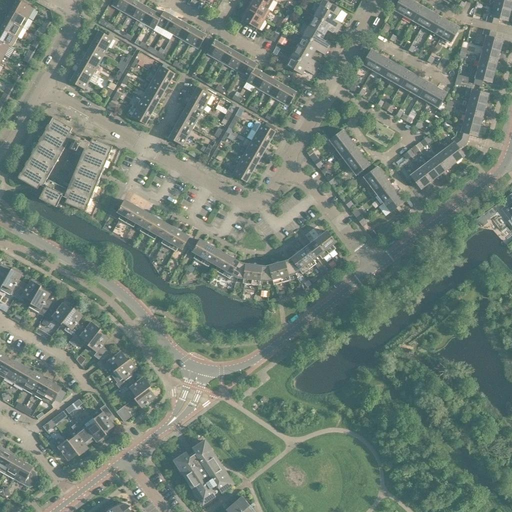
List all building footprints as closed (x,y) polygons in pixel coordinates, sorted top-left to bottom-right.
[(11,9),(28,19),(34,9),(17,0),(15,0),(15,2),(12,1),(10,5),(12,6),(11,9)] [(114,0),(111,6),(120,11),(125,0),(114,0)] [(125,0),(120,11),(128,15),(136,2),(132,0),(125,0)] [(272,0),(271,0),(252,0),(252,1),(267,9),(272,0)] [(323,0),(319,6),(314,16),(339,30),(342,25),(333,20),(335,15),(337,16),(340,10),(323,0)] [(411,1),(409,0),(398,0),(393,10),(403,16),(411,1)] [(455,0),(453,4),(462,10),(465,4),(457,0),(455,0)] [(510,11),(511,2),(511,0),(494,0),(493,7),(510,11)] [(269,11),(267,9),(252,1),(251,4),(249,3),(245,9),(262,19),(264,20),(269,11)] [(421,6),(411,1),(403,16),(412,21),(421,6)] [(128,15),(145,25),(153,11),(136,2),(128,15)] [(412,21),(422,27),(430,12),(421,6),(412,21)] [(507,21),(510,11),(493,7),(490,17),(487,16),(486,22),(497,25),(499,19),(507,21)] [(5,19),(22,29),(28,19),(11,9),(8,13),(6,11),(4,14),(7,16),(5,19)] [(264,20),(262,19),(245,9),(241,18),(242,18),(240,22),(244,24),(245,22),(258,30),(264,20)] [(161,16),(153,11),(145,25),(153,30),(156,25),(163,12),(161,16)] [(156,25),(164,30),(172,17),(163,12),(156,25)] [(440,17),(430,12),(422,27),(431,32),(440,17)] [(339,30),(314,16),(308,26),(324,35),(327,30),(336,35),(339,30)] [(164,30),(172,35),(180,21),(172,17),(164,30)] [(431,32),(440,37),(449,23),(440,17),(431,32)] [(276,26),(277,27),(281,30),(286,21),(281,18),(276,26)] [(0,21),(0,23),(1,25),(0,27),(0,28),(17,38),(22,29),(5,19),(4,20),(1,19),(0,21)] [(45,20),(41,27),(47,30),(51,23),(45,20)] [(188,26),(180,21),(172,35),(181,40),(188,26)] [(459,28),(449,23),(440,37),(450,43),(459,28)] [(120,30),(111,26),(109,30),(113,32),(117,34),(120,30)] [(181,40),(189,45),(197,31),(188,26),(181,40)] [(324,35),(308,26),(302,36),(327,50),(330,45),(321,40),(324,35)] [(275,40),(281,30),(277,27),(274,33),(273,32),(270,37),(275,40)] [(0,40),(12,48),(17,38),(0,28),(0,40)] [(502,40),(494,38),(495,32),(484,29),(482,35),(485,36),(483,47),(499,51),(502,40)] [(122,37),(126,39),(128,35),(120,30),(117,34),(122,37)] [(94,40),(107,48),(112,39),(99,31),(94,40)] [(197,31),(189,45),(198,50),(206,36),(197,31)] [(302,36),(297,46),(313,55),(315,50),(324,55),(327,50),(302,36)] [(0,53),(4,56),(9,59),(14,49),(12,48),(0,40),(0,53)] [(107,48),(94,40),(89,48),(103,56),(107,48)] [(206,54),(215,59),(223,45),(214,40),(206,54)] [(215,59),(223,64),(231,50),(223,45),(215,59)] [(310,59),(313,55),(297,46),(291,55),(316,70),(319,64),(310,59)] [(480,57),(497,62),(499,51),(483,47),(480,57)] [(103,56),(89,48),(84,57),(98,65),(103,56)] [(223,64),(232,69),(239,55),(231,50),(223,64)] [(380,56),(370,50),(362,65),(372,71),(380,56)] [(232,69),(240,73),(248,60),(239,55),(232,69)] [(313,75),(316,70),(291,55),(285,66),(301,75),(304,70),(313,75)] [(381,76),(389,61),(380,56),(372,71),(381,76)] [(93,73),(98,65),(84,57),(79,65),(93,73)] [(477,68),(494,72),(497,62),(480,57),(477,68)] [(245,82),(246,83),(256,65),(248,60),(240,73),(248,78),(245,82)] [(389,61),(381,76),(390,81),(399,67),(389,61)] [(79,65),(75,73),(88,81),(93,73),(79,65)] [(256,65),(246,83),(245,82),(243,87),(251,92),(254,87),(262,74),(254,69),(256,65)] [(155,75),(169,83),(174,74),(160,66),(155,75)] [(399,67),(390,81),(400,87),(408,72),(399,67)] [(473,85),(481,87),(483,81),(491,83),(494,72),(477,68),(474,79),(475,79),(473,85)] [(408,72),(400,87),(409,92),(418,77),(408,72)] [(75,73),(70,82),(83,90),(88,81),(75,73)] [(254,87),(263,92),(270,78),(262,74),(254,87)] [(150,83),(164,91),(169,83),(155,75),(150,83)] [(418,98),(427,83),(418,77),(409,92),(418,98)] [(279,83),(270,78),(263,92),(271,97),(279,83)] [(6,89),(11,92),(14,87),(9,83),(6,89)] [(164,91),(150,83),(145,92),(159,100),(164,91)] [(271,97),(279,102),(287,88),(279,83),(271,97)] [(428,103),(436,88),(427,83),(418,98),(428,103)] [(355,86),(350,84),(347,89),(352,92),(355,86)] [(197,87),(192,96),(206,104),(211,95),(197,87)] [(279,102),(288,107),(296,93),(287,88),(279,102)] [(446,94),(436,88),(428,103),(438,109),(446,94)] [(471,90),(468,101),(485,105),(488,94),(471,90)] [(145,92),(141,100),(154,108),(159,100),(145,92)] [(0,98),(5,101),(6,102),(9,96),(3,93),(0,98)] [(201,112),(206,104),(192,96),(187,105),(201,112)] [(150,116),(154,108),(141,100),(136,108),(150,116)] [(482,116),(485,105),(468,101),(466,111),(482,116)] [(228,112),(225,115),(229,117),(236,106),(230,103),(226,111),(228,112)] [(187,105),(183,113),(196,121),(201,112),(187,105)] [(145,125),(150,116),(136,108),(131,117),(145,125)] [(479,126),(482,116),(466,111),(463,122),(479,126)] [(192,129),(196,121),(183,113),(178,121),(192,129)] [(84,140),(85,139),(75,134),(74,136),(69,133),(71,129),(53,118),(18,179),(37,190),(39,185),(42,187),(44,188),(39,199),(56,208),(59,201),(61,196),(64,198),(67,199),(65,203),(85,212),(112,147),(92,139),(90,143),(84,140)] [(178,121),(173,130),(187,137),(192,129),(178,121)] [(256,132),(270,140),(275,132),(273,131),(275,128),(266,123),(264,126),(261,124),(261,125),(255,122),(251,130),(256,132)] [(477,137),(479,126),(463,122),(460,132),(457,131),(455,137),(466,144),(468,135),(477,137)] [(220,134),(216,132),(210,129),(206,137),(215,142),(220,134)] [(168,138),(182,146),(187,137),(173,130),(168,138)] [(246,138),(251,141),(265,149),(270,140),(256,132),(251,130),(246,138)] [(329,141),(336,150),(349,139),(342,130),(329,141)] [(455,137),(451,140),(453,143),(445,149),(455,163),(464,156),(459,149),(466,144),(455,137)] [(356,148),(349,139),(336,150),(342,158),(356,148)] [(427,144),(424,139),(419,143),(423,148),(427,144)] [(265,149),(251,141),(247,149),(260,157),(265,149)] [(342,158),(349,167),(362,156),(356,148),(342,158)] [(247,149),(242,158),(255,165),(260,157),(247,149)] [(445,149),(436,156),(447,169),(455,163),(445,149)] [(362,156),(349,167),(356,176),(369,165),(362,156)] [(438,176),(447,169),(436,156),(427,162),(438,176)] [(251,174),(255,165),(242,158),(237,166),(251,174)] [(429,183),(438,176),(427,162),(419,169),(429,183)] [(246,183),(251,174),(237,166),(232,175),(246,183)] [(377,167),(363,177),(370,186),(383,176),(377,167)] [(420,189),(429,183),(419,169),(410,176),(420,189)] [(370,186),(376,195),(390,185),(383,176),(370,186)] [(383,204),(397,193),(390,185),(376,195),(383,204)] [(397,193),(383,204),(390,213),(403,202),(397,193)] [(118,219),(125,224),(132,212),(127,209),(130,203),(124,200),(122,203),(118,201),(113,209),(117,212),(117,213),(120,215),(118,219)] [(345,205),(349,210),(353,206),(350,202),(345,205)] [(511,202),(503,210),(510,219),(511,217),(511,202)] [(127,209),(132,212),(137,215),(140,209),(130,203),(127,209)] [(132,212),(125,224),(133,228),(135,223),(138,225),(146,213),(140,209),(137,215),(132,212)] [(148,221),(151,216),(146,213),(138,225),(142,227),(139,231),(147,236),(153,224),(148,221)] [(148,221),(153,224),(159,227),(162,222),(151,216),(148,221)] [(476,220),(481,226),(486,223),(481,216),(476,220)] [(157,236),(160,237),(167,225),(162,222),(159,227),(153,224),(147,236),(154,240),(157,236)] [(160,244),(168,248),(175,236),(170,233),(173,228),(167,225),(160,237),(163,239),(160,244)] [(170,233),(175,236),(180,239),(183,234),(173,228),(170,233)] [(325,240),(320,243),(328,254),(335,249),(332,245),(335,243),(327,231),(321,235),(325,240)] [(373,231),(368,235),(371,239),(376,236),(373,231)] [(180,239),(175,236),(168,248),(176,252),(178,248),(182,250),(183,247),(188,238),(189,237),(183,234),(180,239)] [(315,247),(320,243),(325,240),(321,235),(312,242),(315,247)] [(189,237),(188,238),(183,247),(187,250),(193,240),(189,237)] [(187,250),(192,252),(198,242),(193,240),(187,250)] [(199,240),(198,242),(192,252),(195,254),(193,259),(200,263),(207,252),(202,249),(204,244),(199,240)] [(321,260),(328,254),(320,243),(315,247),(312,242),(307,246),(316,258),(318,256),(321,260)] [(202,249),(207,252),(212,255),(215,249),(204,244),(202,249)] [(307,246),(302,250),(305,255),(301,258),(309,269),(316,264),(313,260),(316,258),(307,246)] [(210,263),(214,265),(221,252),(215,249),(212,255),(207,252),(200,263),(208,267),(210,263)] [(296,262),(301,258),(305,255),(302,250),(292,257),(296,262)] [(214,271),(222,275),(228,263),(223,260),(226,255),(221,252),(214,265),(217,266),(214,271)] [(223,260),(228,263),(234,266),(237,261),(226,255),(223,260)] [(309,269),(301,258),(296,262),(292,257),(288,261),(294,274),(299,271),(302,275),(309,269)] [(232,275),(237,278),(242,264),(237,261),(234,266),(228,263),(222,275),(229,280),(232,275)] [(284,268),(278,270),(281,283),(290,281),(288,276),(294,274),(288,261),(282,262),(284,268)] [(272,271),(278,270),(284,268),(282,262),(270,265),(272,271)] [(10,270),(0,264),(0,265),(0,286),(1,287),(2,285),(12,268),(10,270)] [(251,285),(252,271),(246,270),(247,265),(242,264),(237,278),(243,279),(242,284),(251,285)] [(273,285),(281,283),(278,270),(272,271),(270,265),(265,267),(266,282),(272,280),(273,285)] [(258,272),(252,271),(251,285),(259,286),(260,281),(266,282),(265,267),(259,266),(258,272)] [(22,274),(12,268),(2,285),(12,291),(10,295),(15,297),(21,287),(16,284),(22,274)] [(30,304),(39,289),(41,285),(31,279),(25,289),(21,287),(15,297),(20,300),(22,296),(31,302),(28,308),(30,304)] [(39,289),(30,304),(28,308),(43,317),(49,306),(45,303),(49,295),(39,289)] [(53,319),(61,325),(73,309),(64,302),(59,307),(54,303),(51,307),(52,308),(44,318),(45,318),(41,324),(47,327),(53,319)] [(74,307),(73,309),(61,325),(62,323),(71,329),(68,333),(73,337),(80,327),(76,324),(84,314),(74,307)] [(13,319),(19,323),(21,318),(16,314),(13,319)] [(89,343),(87,345),(88,345),(100,330),(91,322),(85,330),(80,327),(73,337),(77,340),(80,337),(89,343)] [(106,350),(102,347),(108,339),(99,332),(100,330),(88,345),(96,352),(94,356),(98,360),(106,350)] [(80,350),(87,343),(81,338),(75,346),(80,350)] [(113,357),(110,353),(96,363),(100,368),(107,363),(114,372),(128,361),(120,352),(113,357)] [(4,356),(3,359),(0,363),(0,376),(4,378),(14,361),(4,356)] [(115,384),(119,389),(122,386),(132,379),(135,377),(132,373),(137,369),(129,359),(128,361),(114,372),(112,373),(119,382),(115,384)] [(4,378),(13,384),(23,367),(14,361),(4,378)] [(23,389),(24,388),(32,372),(23,367),(13,384),(23,389)] [(32,372),(24,388),(23,389),(32,395),(42,377),(43,376),(33,370),(32,372)] [(41,400),(51,383),(52,381),(48,378),(47,380),(42,377),(32,395),(41,400)] [(132,379),(122,386),(119,389),(122,394),(129,388),(136,397),(150,387),(143,377),(135,383),(132,379)] [(61,388),(51,383),(41,400),(51,405),(61,388)] [(150,387),(136,397),(134,399),(141,408),(155,398),(148,388),(150,387)] [(76,409),(82,404),(79,399),(72,404),(76,409)] [(17,404),(15,408),(22,412),(24,408),(17,404)] [(102,412),(94,419),(106,435),(107,437),(106,435),(115,428),(110,421),(114,418),(104,405),(100,409),(102,412)] [(116,412),(123,422),(131,416),(124,406),(116,412)] [(22,412),(29,416),(31,412),(24,408),(22,412)] [(66,416),(63,411),(58,415),(62,420),(66,416)] [(106,435),(94,419),(91,416),(82,423),(80,421),(76,424),(89,441),(93,438),(98,444),(107,437),(106,435)] [(67,440),(70,444),(79,456),(88,449),(84,444),(89,441),(76,424),(71,428),(73,430),(70,432),(70,434),(73,438),(68,442),(67,440)] [(79,456),(70,444),(67,440),(58,447),(52,440),(48,443),(58,457),(62,453),(68,461),(77,454),(78,456),(79,456)] [(176,463),(189,482),(201,501),(207,497),(208,499),(214,495),(210,489),(216,486),(220,492),(232,484),(206,444),(200,448),(198,446),(192,450),(195,454),(189,457),(187,454),(181,457),(182,460),(176,463)] [(0,471),(4,474),(14,457),(15,455),(5,450),(4,452),(0,459),(0,471)] [(23,462),(14,457),(4,474),(13,480),(23,462)] [(13,480),(28,488),(34,486),(37,481),(36,475),(30,472),(33,468),(23,462),(13,480)] [(250,511),(247,508),(249,506),(241,497),(226,511),(250,511)]
